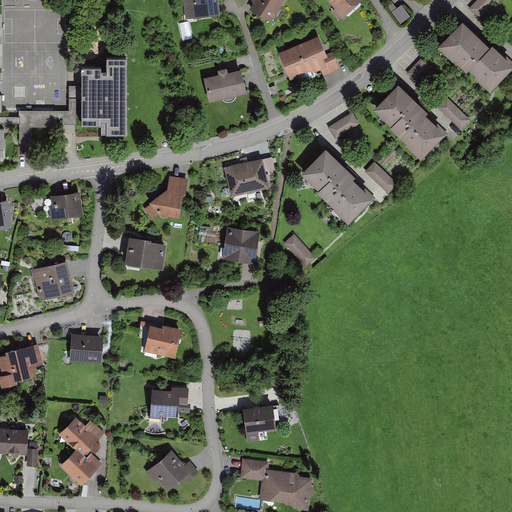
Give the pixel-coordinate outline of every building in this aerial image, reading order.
[(188,0),(191,16),(220,12),(218,0),(188,0)] [(251,0),(254,2),(249,10),(273,23),(286,0),(251,0)] [(363,0),(326,0),(343,19),(365,1),(363,0)] [(476,0),(469,8),(479,17),(495,0),(476,0)] [(387,6),(392,11),(397,7),(393,2),(387,6)] [(392,11),(401,23),(411,16),(402,4),(397,7),(392,11)] [(511,60),(493,43),(490,45),(463,19),(438,45),(466,71),(469,67),(477,74),(475,76),(490,90),(511,66),(511,60)] [(190,22),(181,24),(184,40),(193,39),(190,22)] [(321,38),(282,53),(291,78),(320,70),(323,74),(339,68),(333,52),(328,55),(321,38)] [(422,57),(407,73),(417,82),(432,67),(422,57)] [(101,68),(82,68),(82,125),(101,125),(101,121),(106,121),(106,134),(126,134),(126,58),(107,58),(107,71),(101,71),(101,68)] [(218,74),(206,77),(210,99),(248,91),(244,69),(229,72),(228,68),(217,70),(218,74)] [(374,108),(392,125),(390,126),(406,141),(405,143),(421,158),(446,131),(426,113),(429,109),(399,82),(374,108)] [(438,107),(461,129),(471,119),(447,97),(438,107)] [(65,111),(19,111),(19,115),(19,122),(19,143),(32,143),(32,127),(69,126),(69,111),(65,111)] [(328,127),(336,138),(360,123),(352,112),(328,127)] [(0,147),(5,147),(4,127),(0,126),(0,122),(19,122),(19,115),(3,115),(0,115),(0,147)] [(301,172),(319,189),(318,191),(334,206),(333,207),(348,222),(373,196),(353,177),(356,174),(326,146),(301,172)] [(224,166),(231,196),(270,187),(263,157),(224,166)] [(375,161),(365,171),(388,193),(398,183),(375,161)] [(169,189),(144,210),(147,214),(182,215),(188,178),(170,176),(169,189)] [(48,194),(51,218),(84,214),(80,190),(48,194)] [(0,199),(0,228),(13,227),(9,199),(0,199)] [(224,253),(223,258),(255,263),(255,258),(257,246),(260,230),(228,225),(225,241),(224,253)] [(154,236),(130,233),(127,261),(142,263),(142,266),(164,268),(167,243),(153,242),(154,236)] [(306,266),(316,257),(295,233),(284,242),(306,266)] [(41,299),(75,290),(67,259),(33,267),(41,299)] [(150,322),(144,350),(175,357),(182,326),(163,322),(162,325),(150,322)] [(235,329),(233,351),(250,352),(252,330),(235,329)] [(72,332),(70,360),(101,363),(103,335),(72,332)] [(8,355),(0,357),(4,375),(1,375),(4,387),(19,384),(18,379),(37,375),(35,367),(38,366),(38,362),(42,361),(38,344),(7,351),(8,355)] [(172,385),(171,388),(152,386),(150,417),(161,418),(161,414),(163,414),(176,415),(178,415),(179,402),(188,403),(189,386),(172,385)] [(258,430),(277,428),(273,402),(243,406),(247,440),(260,439),(258,430)] [(75,449),(77,447),(84,453),(104,431),(91,419),(86,424),(76,415),(59,433),(75,449)] [(0,426),(0,451),(27,454),(29,429),(0,426)] [(60,464),(82,484),(102,462),(91,452),(87,456),(84,453),(77,447),(75,449),(60,464)] [(27,465),(38,465),(39,448),(28,448),(27,465)] [(190,460),(185,464),(172,449),(146,471),(154,481),(158,478),(168,489),(183,477),(187,481),(199,471),(190,460)] [(269,460),(243,457),(240,477),(262,480),(264,468),(269,468),(269,460)] [(269,468),(264,468),(262,480),(260,498),(284,501),(286,503),(293,504),(293,506),(309,508),(310,496),(317,491),(311,484),(312,475),(300,474),(297,469),(295,471),(269,468)]
